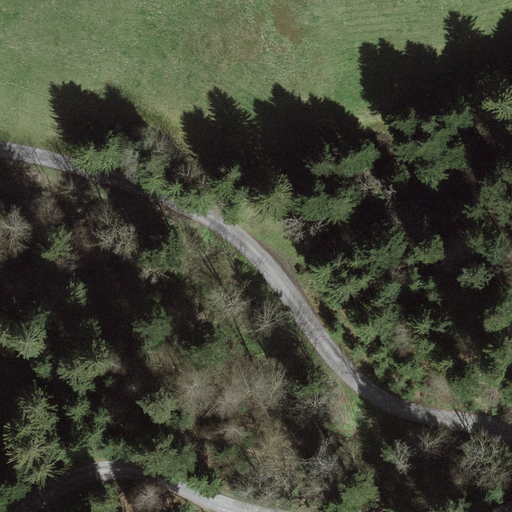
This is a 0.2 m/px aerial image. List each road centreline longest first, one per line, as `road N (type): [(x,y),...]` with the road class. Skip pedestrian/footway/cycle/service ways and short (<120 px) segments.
road 1 (unclassified): [(0,150),(88,169),(197,212),(261,262),(326,350),(380,401),(511,439)]
road 2 (unclassified): [(261,511),(123,463),(86,470),(20,511)]
